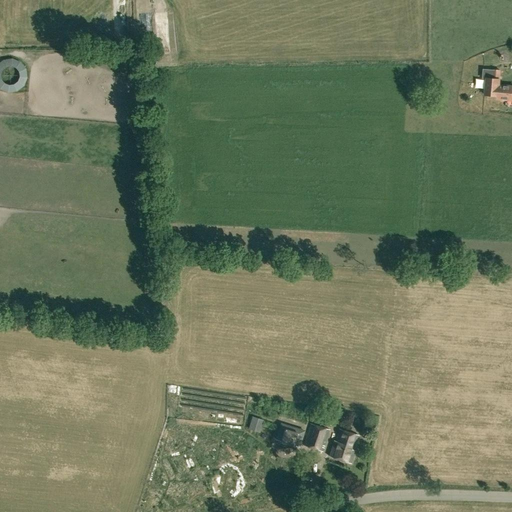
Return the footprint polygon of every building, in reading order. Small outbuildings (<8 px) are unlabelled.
[(129,23),(127,0),(118,0),(119,9),(122,9),(123,23),(129,23)] [(511,99),(511,85),(499,84),(500,79),(499,79),(500,70),(493,69),(493,70),(483,69),(483,78),(486,78),(485,94),(498,96),(498,99),(511,99)] [(281,424),(277,440),(300,447),(304,431),(281,424)] [(311,424),(304,445),(323,451),(329,430),(311,424)] [(354,450),(359,435),(340,429),(335,443),(334,442),(329,455),(352,462),(356,450),(354,450)]
